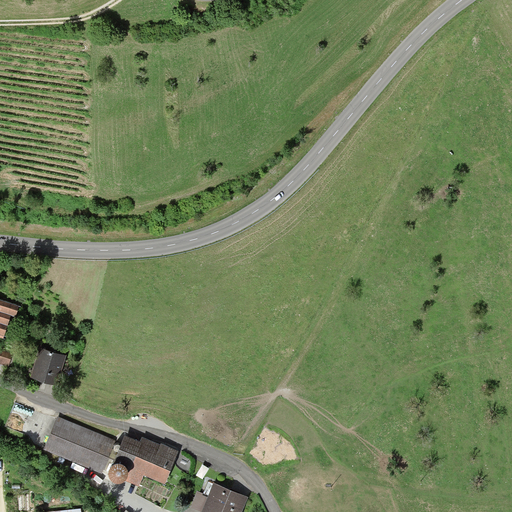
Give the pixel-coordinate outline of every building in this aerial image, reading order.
[(0,301),(0,334),(3,335),(10,312),(15,314),(17,307),(0,301)] [(41,348),(33,374),(56,381),(63,354),(41,348)] [(0,352),(0,362),(7,365),(10,356),(0,352)] [(56,417),(44,448),(99,471),(112,440),(56,417)] [(283,433),(273,438),(279,448),(289,442),(283,433)] [(139,441),(123,434),(107,471),(136,484),(142,470),(162,479),(174,452),(140,438),(139,441)] [(196,493),(190,506),(204,511),(237,511),(244,496),(211,483),(205,497),(196,493)]
